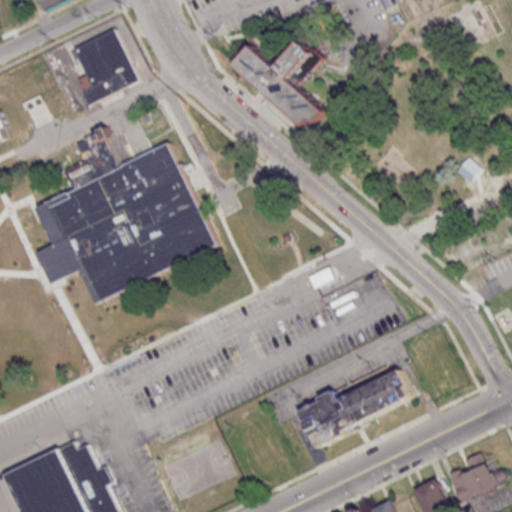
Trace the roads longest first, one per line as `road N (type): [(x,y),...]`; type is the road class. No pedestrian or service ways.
road 1 (residential): [(508,400),(462,316),(200,84),(149,0)]
road 2 (tertiary): [(511,398),(279,511)]
road 3 (residential): [(117,0),(0,57)]
